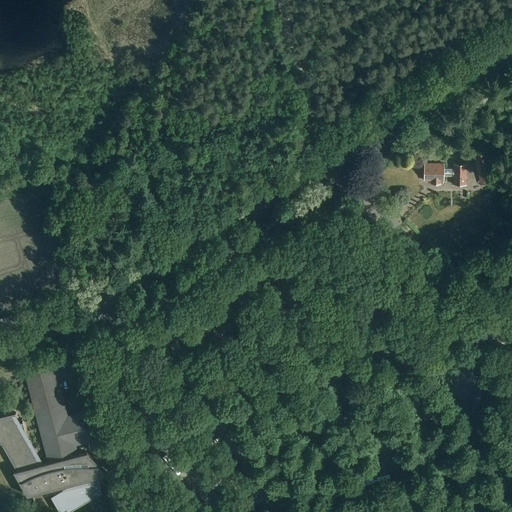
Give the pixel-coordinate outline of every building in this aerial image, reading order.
[(480,174),(486,173),(481,155),(476,157),(480,174)] [(454,169),(444,168),(444,164),(425,163),(424,181),(425,181),(425,180),(431,180),(431,183),(441,184),(441,181),(444,181),(444,176),(453,176),(453,184),(467,184),(467,163),(454,163),(454,169)] [(74,369),(88,365),(85,358),(72,362),(74,369)] [(44,463),(15,413),(0,416),(0,443),(1,443),(31,494),(61,486),(62,490),(51,496),(59,511),(61,511),(67,509),(68,511),(86,502),(85,499),(101,490),(97,477),(109,473),(87,452),(87,451),(79,453),(76,445),(88,442),(81,414),(66,417),(53,368),(27,374),(50,461),(44,463)] [(469,409),(474,388),(468,387),(464,408),(469,409)] [(123,429),(111,432),(114,443),(126,440),(123,429)] [(193,469),(202,475),(204,471),(195,465),(193,469)] [(101,496),(87,504),(91,511),(105,503),(101,496)]
